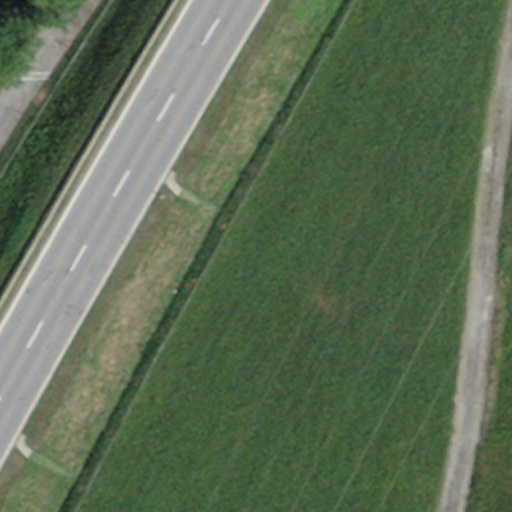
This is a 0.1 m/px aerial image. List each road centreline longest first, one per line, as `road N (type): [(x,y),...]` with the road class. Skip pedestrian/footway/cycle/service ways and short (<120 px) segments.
road 1 (secondary): [(232,0),(0,400)]
road 2 (track): [(511,74),(450,511)]
road 3 (track): [(0,138),(88,0)]
